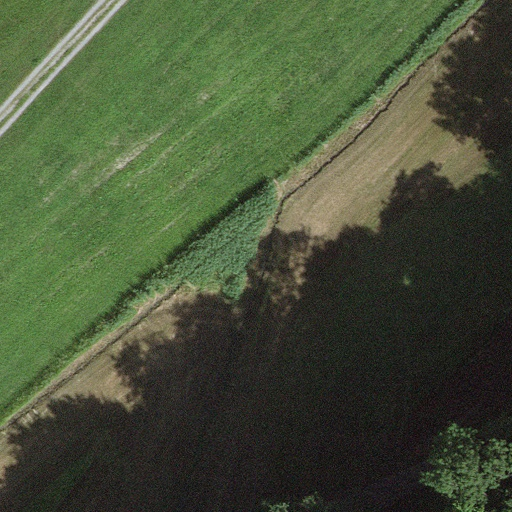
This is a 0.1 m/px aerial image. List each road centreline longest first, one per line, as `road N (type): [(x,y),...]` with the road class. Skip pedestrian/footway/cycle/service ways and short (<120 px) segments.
road 1 (track): [(511,422),(328,511)]
road 2 (track): [(113,0),(0,129)]
